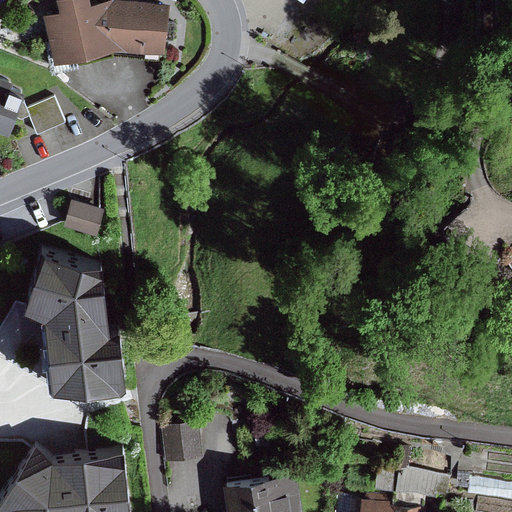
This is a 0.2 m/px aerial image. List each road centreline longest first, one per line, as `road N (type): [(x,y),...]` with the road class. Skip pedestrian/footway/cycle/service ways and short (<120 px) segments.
road 1 (residential): [(164,511),(153,417),(156,383),(177,364),(214,358),(373,415),(511,438)]
road 2 (tertiary): [(216,0),(227,29),(225,57),(201,87),(115,144),(0,193)]
